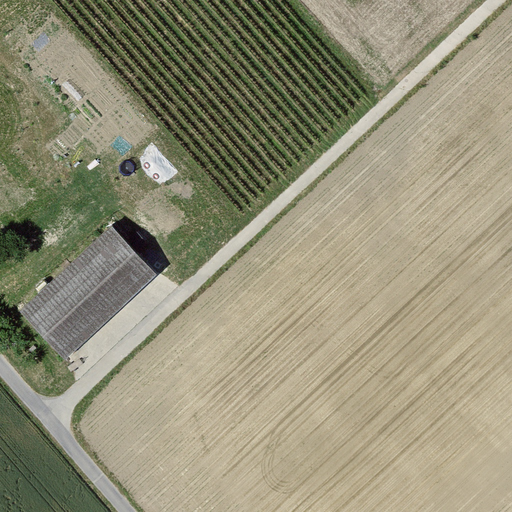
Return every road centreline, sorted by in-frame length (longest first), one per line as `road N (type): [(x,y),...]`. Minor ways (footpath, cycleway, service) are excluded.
road 1 (track): [(48,420),(497,0)]
road 2 (track): [(127,511),(0,363)]
